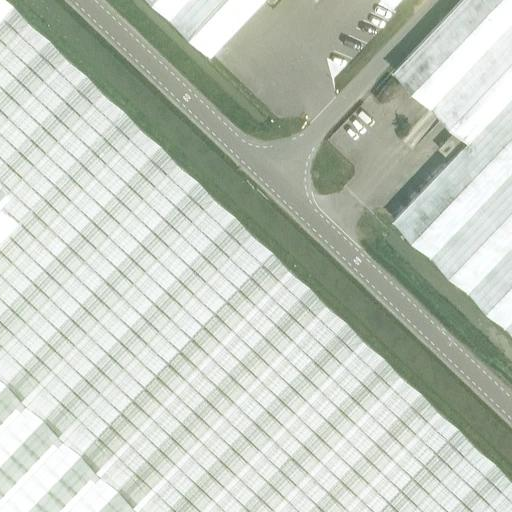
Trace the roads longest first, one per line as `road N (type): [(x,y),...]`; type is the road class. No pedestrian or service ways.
road 1 (tertiary): [(511,408),(270,177)]
road 2 (tertiary): [(270,177),(84,0)]
road 3 (unclassified): [(270,177),(439,0)]
